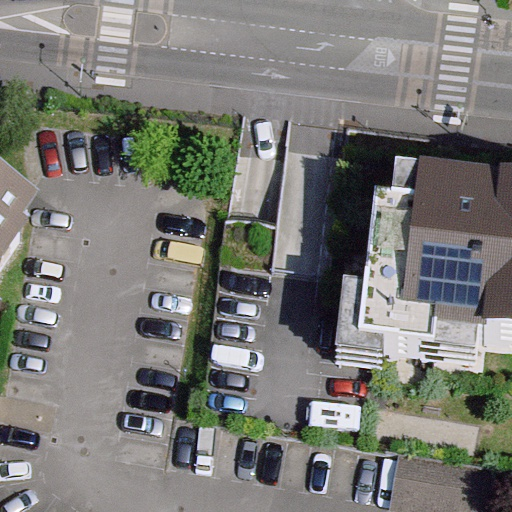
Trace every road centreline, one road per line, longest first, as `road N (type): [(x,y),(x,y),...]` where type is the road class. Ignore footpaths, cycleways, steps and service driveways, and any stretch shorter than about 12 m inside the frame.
road 1 (tertiary): [(205,34),(0,9)]
road 2 (tertiary): [(511,70),(325,48)]
road 3 (tertiary): [(325,48),(205,34)]
